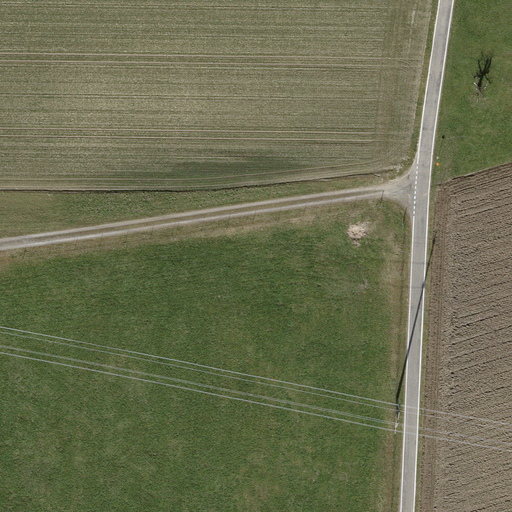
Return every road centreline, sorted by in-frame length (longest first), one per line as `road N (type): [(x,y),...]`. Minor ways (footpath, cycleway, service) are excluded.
road 1 (residential): [(408,511),(427,183),(451,0)]
road 2 (track): [(0,242),(427,183)]
